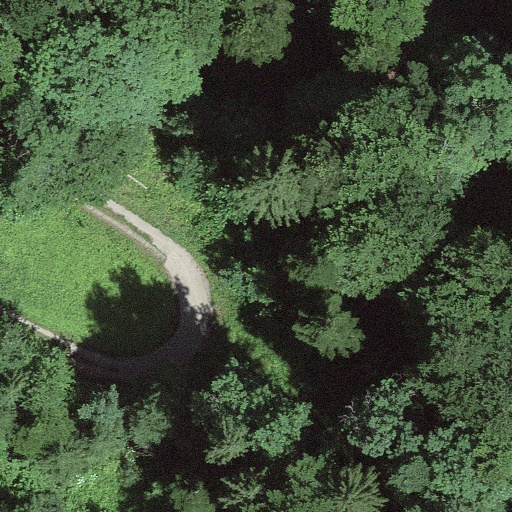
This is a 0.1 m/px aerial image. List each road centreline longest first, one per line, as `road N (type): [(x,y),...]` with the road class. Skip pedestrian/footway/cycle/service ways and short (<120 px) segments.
road 1 (track): [(0,325),(133,378),(177,361),(196,323),(168,266),(76,192),(0,109)]
road 2 (track): [(196,323),(426,511)]
